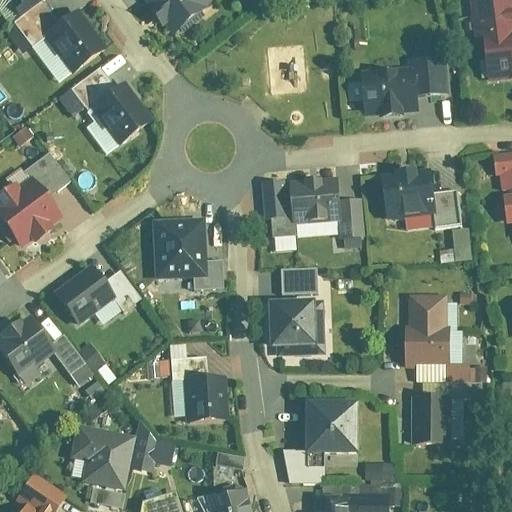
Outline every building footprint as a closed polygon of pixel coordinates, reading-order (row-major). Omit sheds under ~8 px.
[(41,0),(8,0),(5,3),(18,19),(41,1),(41,0)] [(141,0),(173,37),(207,8),(200,0),(141,0)] [(488,83),(511,80),(511,0),(486,0),(471,2),(476,41),(483,40),(488,83)] [(58,23),(41,1),(18,19),(11,24),(28,46),(42,35),(58,23)] [(58,23),(42,35),(72,74),(106,48),(76,9),(58,23)] [(413,66),(416,97),(451,93),(447,57),(412,61),(413,66)] [(363,119),(418,113),(416,97),(413,66),(358,72),(363,119)] [(88,107),(113,87),(99,69),(58,100),(73,118),(88,107)] [(120,148),(153,123),(120,82),(113,87),(88,107),(120,148)] [(10,138),(18,148),(34,136),(26,126),(10,138)] [(30,180),(46,200),(69,182),(47,153),(24,171),(30,180)] [(507,187),(511,185),(511,153),(493,156),(497,188),(507,187)] [(430,172),(383,176),(387,220),(434,215),(432,194),(430,172)] [(335,179),(289,184),(293,227),(339,222),(337,203),(335,179)] [(0,229),(19,253),(62,220),(46,200),(30,180),(0,203),(0,229)] [(460,192),(432,194),(434,215),(435,229),(464,226),(460,192)] [(361,201),(337,203),(339,222),(341,240),(365,238),(361,201)] [(151,222),(153,280),(192,278),(205,278),(204,262),(203,220),(151,222)] [(472,231),(455,232),(458,263),(475,261),(472,231)] [(221,261),(204,262),(205,278),(192,278),(193,290),(222,289),(221,261)] [(51,291),(77,325),(113,298),(102,283),(87,263),(51,291)] [(283,270),(284,297),(318,296),(317,269),(283,270)] [(118,271),(102,283),(113,298),(124,311),(139,299),(118,271)] [(404,328),(404,366),(451,367),(451,329),(446,329),(447,295),(409,295),(409,328),(404,328)] [(327,354),(325,300),(267,302),(269,348),(277,348),(278,356),(327,354)] [(26,316),(0,335),(0,355),(18,379),(54,353),(49,346),(26,316)] [(63,336),(49,346),(54,353),(79,386),(93,375),(90,371),(76,353),(63,336)] [(76,353),(90,371),(104,361),(90,343),(76,353)] [(182,381),(207,380),(206,358),(169,359),(170,381),(182,381)] [(184,423),(227,421),(226,379),(207,380),(182,381),(184,423)] [(412,398),(412,447),(450,447),(450,398),(412,398)] [(100,399),(83,412),(92,423),(108,410),(100,399)] [(305,455),(353,456),(353,402),(305,402),(305,455)] [(80,484),(122,491),(127,467),(132,436),(75,426),(69,459),(84,462),(80,484)] [(151,440),(132,436),(127,467),(145,471),(151,440)] [(215,465),(242,470),(245,459),(217,454),(215,465)] [(367,462),(367,480),(393,480),(393,462),(367,462)] [(55,511),(66,497),(33,473),(13,502),(21,508),(18,511),(55,511)] [(251,511),(244,490),(212,500),(215,511),(251,511)] [(180,511),(174,493),(138,503),(136,511),(180,511)] [(312,511),(350,511),(351,498),(313,498),(312,511)] [(389,511),(389,498),(351,498),(350,511),(389,511)]
